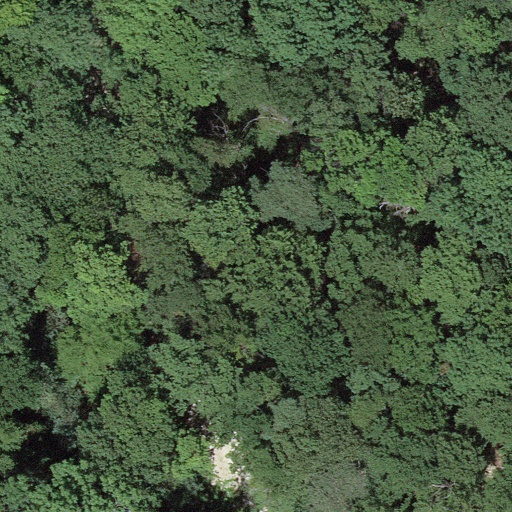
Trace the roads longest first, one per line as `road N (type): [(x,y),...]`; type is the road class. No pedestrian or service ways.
road 1 (track): [(259,511),(193,384),(82,58),(83,0)]
road 2 (track): [(511,435),(460,233),(443,0)]
